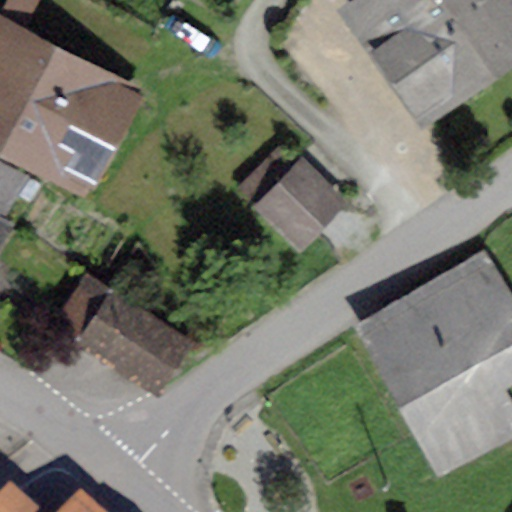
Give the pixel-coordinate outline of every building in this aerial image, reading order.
[(511,0),(381,0),(369,9),(427,92),(511,32),(511,0)] [(0,29),(0,125),(80,166),(121,90),(58,58),(64,48),(20,25),(14,37),(0,29)] [(0,200),(19,170),(0,158),(0,200)] [(261,206),(298,241),(319,220),(282,184),(261,206)] [(60,317),(153,382),(182,338),(88,275),(60,317)] [(483,430),(465,396),(511,370),(511,315),(502,297),(467,316),(451,288),(378,329),(442,452),(483,430)]
